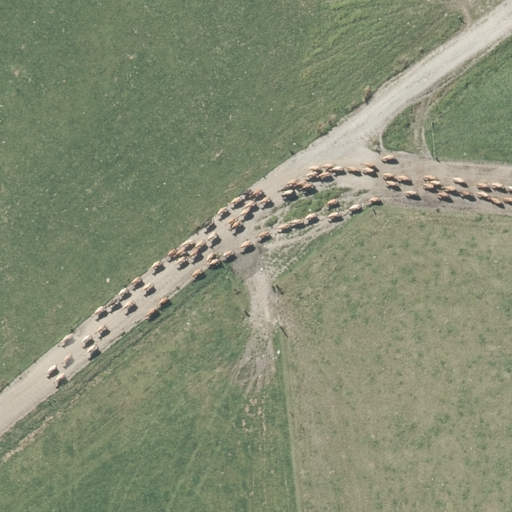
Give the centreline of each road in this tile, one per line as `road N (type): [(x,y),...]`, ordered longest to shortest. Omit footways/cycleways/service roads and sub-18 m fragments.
road 1 (track): [(511,4),(0,415)]
road 2 (track): [(327,155),(511,171)]
